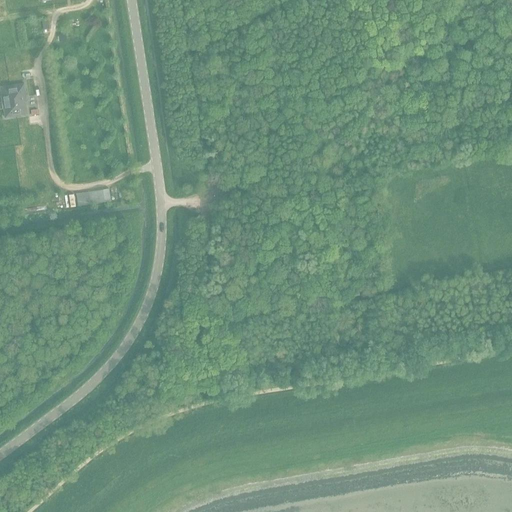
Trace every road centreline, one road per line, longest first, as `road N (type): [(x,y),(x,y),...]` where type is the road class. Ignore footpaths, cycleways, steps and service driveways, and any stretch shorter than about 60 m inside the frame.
road 1 (unclassified): [(0,454),(92,384),(130,338),(152,289),(160,201),(131,0)]
road 2 (track): [(511,399),(226,449),(174,469),(114,511)]
